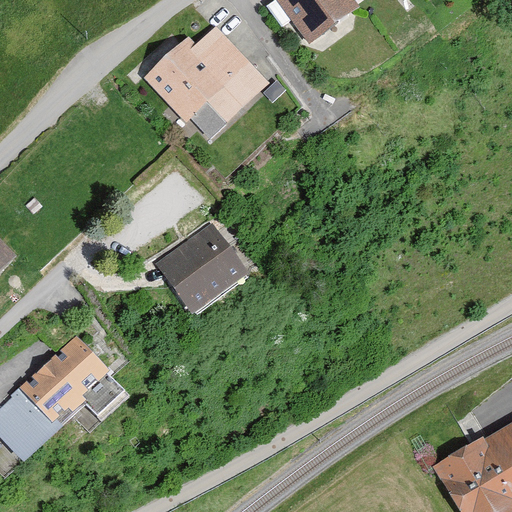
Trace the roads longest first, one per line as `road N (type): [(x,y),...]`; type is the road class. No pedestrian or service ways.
road 1 (unclassified): [(148,511),(511,307)]
road 2 (residential): [(0,153),(174,0)]
